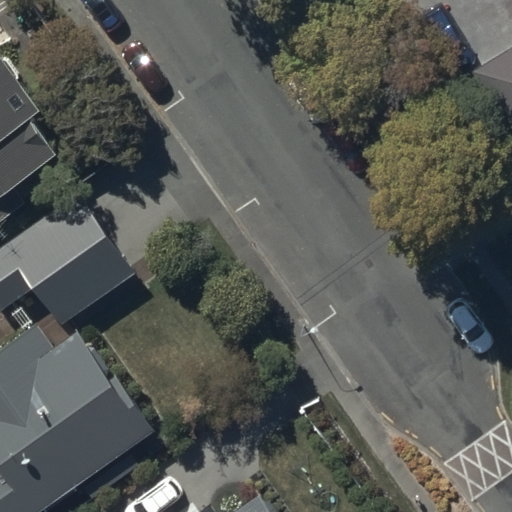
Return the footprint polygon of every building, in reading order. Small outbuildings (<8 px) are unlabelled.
[(511,54),(471,78),(511,148),(511,54)] [(0,228),(23,211),(14,199),(60,165),(34,129),(42,123),(15,86),(23,81),(7,59),(0,64),(0,228)] [(0,318),(34,295),(59,331),(133,279),(79,202),(0,256),(0,318)] [(0,511),(18,511),(48,491),(51,495),(83,471),(80,467),(142,421),(114,384),(109,388),(73,340),(53,354),(38,334),(0,361),(0,511)] [(311,511),(270,454),(233,480),(221,464),(162,505),(166,511),(311,511)]
